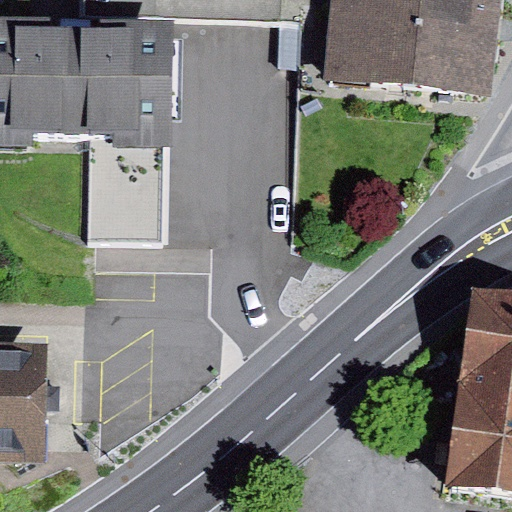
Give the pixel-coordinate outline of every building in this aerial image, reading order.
[(85,0),(85,16),(301,28),(300,0),(85,0)] [(501,0),(334,0),(327,84),(492,99),(501,0)] [(173,32),(0,27),(0,154),(34,156),(34,141),(91,142),(89,245),(168,247),(173,32)] [(511,300),(475,295),(448,495),(511,503),(511,300)] [(0,346),(0,467),(48,468),(49,346),(0,346)]
